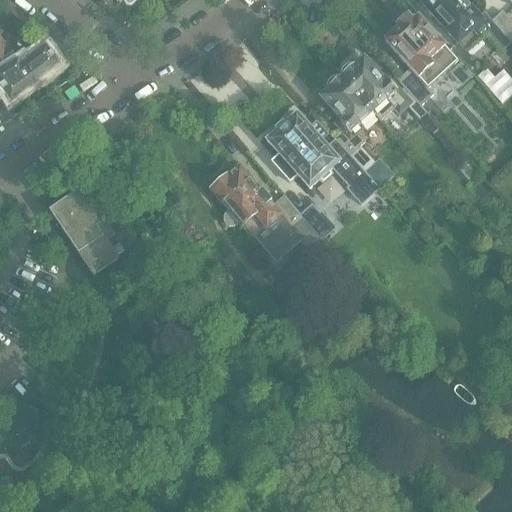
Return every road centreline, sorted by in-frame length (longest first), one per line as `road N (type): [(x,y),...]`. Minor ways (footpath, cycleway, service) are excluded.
road 1 (residential): [(0,172),(138,79)]
road 2 (residential): [(138,79),(244,0)]
road 3 (residential): [(138,79),(45,0)]
